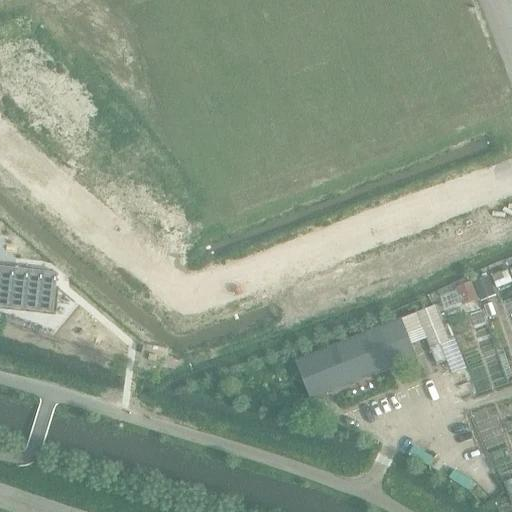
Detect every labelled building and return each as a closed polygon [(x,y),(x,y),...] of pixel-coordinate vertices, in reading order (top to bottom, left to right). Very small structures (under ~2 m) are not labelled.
[(0,267),(0,307),(9,309),(14,269),(0,267)] [(14,269),(9,309),(24,310),(28,270),(14,269)] [(28,270),(24,310),(38,312),(42,272),(28,270)] [(42,272),(38,312),(52,314),(55,286),(56,273),(42,272)] [(313,394),(411,356),(416,354),(402,320),(298,360),(313,394)]
